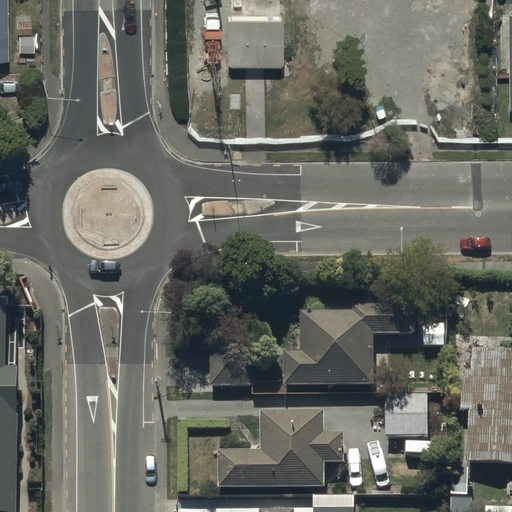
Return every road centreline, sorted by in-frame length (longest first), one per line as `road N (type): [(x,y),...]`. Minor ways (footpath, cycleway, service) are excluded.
road 1 (secondary): [(511,205),(173,211)]
road 2 (secondary): [(107,279),(112,511)]
road 3 (secondary): [(103,0),(108,150)]
